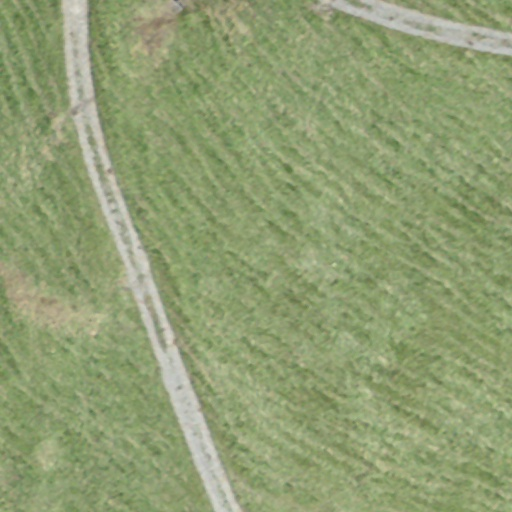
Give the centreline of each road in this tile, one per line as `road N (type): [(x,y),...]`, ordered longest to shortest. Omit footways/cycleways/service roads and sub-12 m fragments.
road 1 (track): [(229,511),(96,160),(78,92),(70,0)]
road 2 (track): [(332,0),(511,48)]
